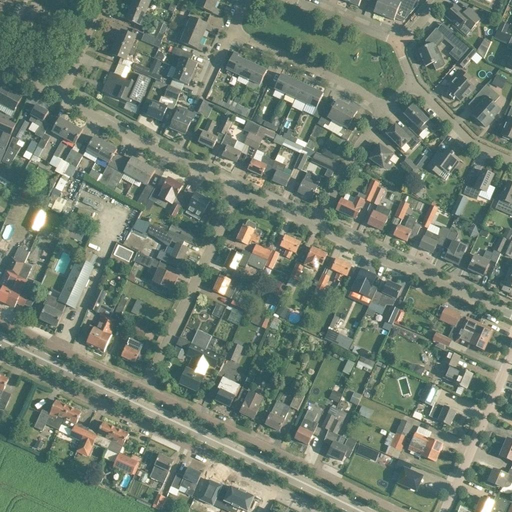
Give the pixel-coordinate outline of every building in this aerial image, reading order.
[(145,0),(134,0),(131,8),(145,14),(150,2),(145,0)] [(218,1),(215,0),(198,0),(198,1),(195,0),(193,5),(196,6),(220,16),(222,11),(215,8),(218,1)] [(377,0),(379,1),(378,3),(374,13),(384,17),(390,0),(377,0)] [(390,0),(384,17),(394,21),(398,9),(410,14),(416,7),(419,0),(417,0),(390,0)] [(449,14),(447,17),(454,23),(452,25),(459,31),(466,36),(471,31),(481,19),(476,15),(469,9),(464,14),(456,6),(454,9),(451,9),(449,12),(449,14)] [(131,8),(126,20),(135,24),(140,26),(145,28),(150,17),(145,15),(145,14),(131,8)] [(188,16),(183,29),(203,37),(206,30),(213,33),(216,27),(188,16)] [(498,31),(505,34),(509,25),(502,22),(498,31)] [(160,24),(157,29),(164,32),(167,27),(160,24)] [(203,37),(183,29),(178,41),(181,42),(196,49),(205,53),(207,47),(200,44),(203,37)] [(435,47),(444,36),(436,29),(425,41),(428,47),(419,51),(419,52),(417,54),(419,60),(423,60),(425,67),(433,63),(436,71),(443,67),(435,47)] [(121,31),(117,42),(131,48),(135,50),(137,45),(133,43),(136,37),(121,31)] [(460,58),(461,59),(470,48),(451,31),(445,37),(464,54),(460,58)] [(131,48),(117,42),(112,54),(126,60),(131,48)] [(480,46),(476,53),(483,59),(487,50),(480,46)] [(174,61),(172,66),(195,75),(197,71),(195,70),(198,64),(191,61),(194,54),(184,51),(175,47),(172,54),(179,56),(176,62),(174,61)] [(470,48),(461,59),(457,63),(463,68),(476,53),(470,48)] [(226,70),(238,75),(244,60),(238,57),(239,55),(234,53),(226,70)] [(154,59),(150,70),(157,73),(161,61),(154,59)] [(238,75),(249,80),(256,65),(244,60),(238,75)] [(132,69),(147,75),(149,70),(142,66),(134,63),(132,69)] [(256,65),(249,80),(260,85),(267,71),(256,65)] [(195,75),(172,66),(167,77),(173,79),(179,82),(188,85),(191,80),(193,81),(195,75)] [(149,70),(147,75),(154,78),(160,81),(162,76),(156,74),(157,73),(150,70),(149,70)] [(449,84),(453,87),(448,92),(460,102),(465,96),(466,98),(475,88),(468,82),(470,79),(461,71),(449,84)] [(125,79),(120,76),(110,72),(102,92),(139,107),(142,98),(150,81),(129,72),(125,79)] [(497,74),(492,84),(502,89),(507,79),(497,74)] [(275,89),(285,94),(292,79),(281,75),(275,89)] [(285,94),(296,99),(302,84),(292,79),(285,94)] [(296,99),(306,104),(313,89),(302,84),(296,99)] [(500,97),(486,85),(475,97),(481,103),(471,114),(479,121),(478,122),(483,127),(484,126),(486,128),(494,119),(493,118),(500,110),(494,104),(500,97)] [(0,104),(6,108),(7,107),(14,111),(22,97),(3,86),(0,91),(0,104)] [(154,102),(151,106),(148,115),(161,121),(167,108),(173,111),(178,98),(179,98),(181,91),(168,86),(164,98),(161,97),(159,104),(154,102)] [(313,89),(306,104),(317,109),(323,94),(313,89)] [(227,104),(214,98),(212,102),(225,108),(227,104)] [(207,103),(204,101),(200,99),(195,112),(202,115),(203,112),(207,103)] [(321,118),(318,124),(323,127),(325,124),(328,127),(332,121),(337,124),(348,106),(338,101),(337,103),(331,113),(326,110),(321,118)] [(42,139),(44,135),(50,125),(43,121),(48,112),(36,105),(31,115),(32,115),(30,121),(40,126),(35,135),(42,139)] [(237,109),(235,113),(241,116),(245,109),(238,106),(237,109)] [(348,106),(337,124),(343,128),(340,133),(344,135),(342,138),(348,141),(356,127),(350,124),(357,112),(348,106)] [(410,128),(418,136),(427,128),(424,125),(428,121),(413,106),(405,114),(414,124),(410,128)] [(187,111),(186,113),(178,110),(171,129),(185,135),(191,121),(194,113),(187,111)] [(225,117),(218,132),(226,135),(227,133),(232,121),(235,115),(228,113),(226,118),(225,117)] [(0,117),(0,130),(4,132),(0,140),(0,149),(5,151),(16,124),(7,120),(0,117)] [(501,135),(503,136),(503,138),(509,140),(509,139),(511,139),(511,118),(510,117),(501,135)] [(52,132),(64,138),(71,125),(60,118),(52,132)] [(22,120),(13,137),(20,140),(29,124),(22,120)] [(210,120),(208,123),(204,132),(203,133),(199,143),(213,149),(217,140),(218,138),(210,135),(214,126),(216,123),(210,120)] [(245,145),(251,147),(260,127),(249,122),(246,127),(252,130),(245,145)] [(71,125),(64,138),(75,145),(83,131),(71,125)] [(406,144),(412,150),(421,142),(410,130),(405,135),(395,125),(386,134),(401,149),(406,144)] [(260,127),(251,147),(257,150),(264,136),(274,141),(277,135),(260,127)] [(226,135),(221,145),(227,148),(223,156),(236,163),(241,154),(241,153),(234,149),(238,141),(232,138),(231,135),(227,133),(226,135)] [(44,135),(42,139),(38,146),(43,150),(47,152),(53,141),(50,137),(44,135)] [(279,136),(277,135),(274,141),(273,143),(282,146),(285,140),(285,139),(283,138),(279,136)] [(20,140),(13,137),(9,148),(18,153),(24,142),(20,140)] [(87,151),(98,157),(106,144),(94,137),(87,151)] [(302,171),(308,157),(311,151),(309,150),(305,148),(304,147),(296,144),(292,142),(290,146),(290,147),(301,152),(294,167),(302,171)] [(43,150),(38,146),(31,160),(36,163),(37,161),(45,166),(47,162),(64,172),(63,174),(71,178),(77,168),(71,165),(65,162),(58,158),(65,146),(61,143),(53,156),(52,155),(51,157),(42,152),(43,150)] [(106,144),(98,157),(109,164),(117,150),(106,144)] [(371,157),(372,157),(370,159),(384,168),(389,160),(395,164),(399,159),(393,155),(380,146),(375,152),(375,151),(374,152),(373,152),(372,153),(372,154),(371,155),(371,156),(371,157)] [(29,147),(23,157),(29,160),(35,150),(29,147)] [(329,150),(324,148),(321,155),(328,158),(330,153),(329,150)] [(438,152),(436,155),(427,167),(439,176),(443,170),(450,175),(460,161),(453,156),(454,154),(447,149),(443,155),(438,152)] [(72,150),(65,162),(71,165),(77,153),(72,150)] [(311,151),(308,157),(313,159),(312,162),(334,172),(338,163),(316,153),(311,151)] [(83,156),(77,153),(71,165),(77,168),(83,156)] [(278,155),(275,161),(271,170),(277,172),(273,181),(286,187),(290,178),(290,177),(293,172),(285,168),(286,166),(282,165),(285,159),(278,155)] [(253,160),(253,161),(248,170),(262,176),(266,167),(266,166),(269,159),(263,157),(261,163),(253,160)] [(418,169),(406,157),(400,164),(412,176),(418,169)] [(125,172),(136,179),(144,165),(132,158),(125,172)] [(144,209),(149,199),(155,188),(148,184),(155,171),(144,165),(136,179),(147,185),(136,204),(144,209)] [(99,183),(107,188),(116,170),(108,166),(103,175),(99,183)] [(92,170),(88,177),(97,182),(101,175),(92,170)] [(116,170),(107,188),(114,192),(116,189),(124,174),(117,170),(117,171),(116,170)] [(352,176),(356,179),(359,177),(361,173),(355,170),(352,176)] [(471,177),(467,186),(464,194),(477,200),(481,191),(486,193),(494,176),(482,171),(478,182),(471,179),(471,177)] [(307,173),(302,184),(298,193),(312,199),(317,187),(320,179),(307,173)] [(0,176),(0,182),(10,189),(13,185),(0,176)] [(175,218),(181,208),(184,201),(176,197),(182,186),(168,178),(162,189),(157,186),(155,188),(149,199),(156,203),(155,204),(165,209),(168,205),(173,208),(168,215),(175,218)] [(371,202),(377,187),(379,184),(372,181),(365,196),(359,193),(354,205),(341,200),(337,210),(356,219),(361,208),(365,199),(371,202)] [(511,183),(508,182),(504,191),(500,199),(511,204),(511,203),(511,183)] [(413,192),(413,193),(412,194),(418,199),(419,198),(422,201),(427,196),(423,193),(425,191),(418,186),(413,192)] [(371,202),(378,205),(385,191),(377,187),(371,202)] [(184,201),(181,208),(187,211),(186,213),(200,220),(210,201),(196,194),(191,204),(184,201)] [(459,217),(467,199),(460,196),(452,214),(459,217)] [(395,216),(403,220),(409,205),(402,202),(395,216)] [(43,207),(39,205),(37,208),(28,227),(39,232),(46,216),(48,211),(47,211),(48,209),(43,207)] [(378,205),(375,213),(374,212),(369,224),(382,231),(388,218),(391,211),(378,205)] [(437,209),(431,206),(431,205),(427,214),(421,226),(428,229),(434,217),(438,209),(437,209)] [(49,213),(45,221),(52,224),(63,229),(66,221),(49,213)] [(398,225),(398,226),(394,236),(407,242),(411,232),(412,231),(417,220),(410,217),(404,228),(398,225)] [(237,240),(246,245),(247,245),(250,240),(257,243),(260,237),(253,234),(256,226),(256,224),(249,221),(247,222),(245,227),(244,226),(237,240)] [(74,224),(68,237),(81,243),(86,230),(74,224)] [(150,225),(149,234),(154,236),(167,246),(175,250),(172,256),(161,251),(157,259),(177,268),(180,261),(182,262),(188,249),(182,246),(185,241),(180,238),(168,233),(156,227),(150,225)] [(171,226),(168,233),(180,238),(185,241),(190,243),(191,242),(194,235),(185,232),(183,231),(171,226)] [(433,254),(437,244),(443,247),(450,231),(442,227),(438,236),(427,231),(424,237),(424,238),(420,248),(433,254)] [(450,231),(443,247),(449,250),(445,259),(458,265),(463,256),(463,255),(466,248),(460,246),(454,243),(458,235),(457,231),(451,228),(450,231)] [(511,230),(507,228),(502,238),(507,240),(510,241),(511,236),(511,230)] [(507,240),(502,238),(500,237),(494,235),(493,239),(498,241),(493,253),(486,250),(482,259),(475,255),(469,270),(483,276),(487,267),(490,260),(497,262),(501,253),(507,240)] [(286,236),(282,245),(281,247),(287,250),(284,257),(289,259),(293,252),(296,254),(301,243),(286,236)] [(511,243),(509,242),(510,241),(507,240),(501,253),(511,257),(511,254),(511,243)] [(257,245),(252,255),(267,261),(272,252),(266,249),(257,245)] [(312,248),(308,257),(304,266),(316,271),(319,264),(322,266),(327,255),(312,248)] [(58,301),(66,305),(75,309),(80,300),(95,267),(92,265),(96,256),(83,250),(79,259),(78,259),(58,301)] [(267,261),(252,255),(243,251),(241,256),(232,251),(225,266),(236,271),(238,265),(245,268),(247,264),(263,271),(265,266),(267,261)] [(272,251),(272,252),(267,261),(275,264),(280,254),(272,251)] [(140,253),(136,262),(140,264),(142,261),(144,255),(140,253)] [(160,263),(144,255),(142,261),(158,268),(160,263)] [(0,293),(0,301),(6,304),(18,276),(25,264),(11,258),(5,272),(6,272),(0,285),(3,286),(0,293)] [(337,259),(333,268),(332,270),(338,272),(335,279),(341,282),(344,275),(347,276),(347,275),(351,266),(337,259)] [(275,264),(267,261),(265,266),(273,270),(275,264)] [(297,263),(287,284),(292,287),(295,280),(298,281),(304,266),(297,263)] [(18,276),(6,304),(14,308),(16,303),(23,306),(28,297),(18,292),(21,287),(22,287),(31,267),(25,264),(18,276)] [(501,268),(500,269),(502,275),(507,277),(508,275),(509,272),(502,269),(501,268)] [(362,270),(353,290),(372,299),(377,289),(377,288),(372,286),(376,277),(368,273),(369,271),(363,269),(362,270)] [(497,280),(503,278),(502,275),(500,269),(494,271),(497,280)] [(156,274),(153,281),(159,284),(169,289),(172,282),(174,283),(177,277),(165,271),(163,274),(155,271),(154,273),(156,274)] [(511,273),(509,272),(508,275),(507,277),(501,290),(510,294),(511,288),(511,273)] [(317,289),(312,299),(320,302),(322,298),(320,298),(329,277),(323,274),(317,289)] [(220,277),(213,291),(223,295),(224,296),(231,299),(233,293),(236,288),(237,288),(240,281),(227,275),(225,279),(220,277)] [(419,283),(413,280),(410,287),(417,290),(419,283)] [(371,303),(366,313),(373,317),(375,312),(382,315),(387,305),(393,305),(396,298),(397,297),(401,288),(388,282),(384,291),(383,292),(377,289),(372,299),(370,303),(371,303)] [(273,295),(280,298),(286,287),(278,283),(273,295)] [(89,309),(98,313),(107,294),(98,289),(89,309)] [(66,305),(58,301),(48,296),(43,305),(46,307),(40,319),(56,327),(62,314),(66,305)] [(115,313),(122,316),(125,307),(125,306),(128,298),(122,296),(115,313)] [(131,313),(137,316),(143,304),(144,305),(144,303),(137,300),(131,313)] [(234,301),(230,308),(233,309),(244,314),(246,315),(249,308),(234,301)] [(217,304),(212,315),(220,318),(225,307),(217,304)] [(276,314),(284,319),(290,311),(282,305),(276,314)] [(394,323),(399,310),(400,309),(393,306),(385,325),(391,327),(392,324),(393,324),(394,323)] [(436,317),(440,319),(455,326),(460,315),(441,306),(436,317)] [(404,312),(399,310),(394,323),(398,326),(404,312)] [(95,350),(95,349),(110,318),(104,315),(98,328),(97,328),(95,330),(89,328),(86,336),(90,338),(87,346),(95,350)] [(263,316),(258,326),(266,330),(271,319),(263,316)] [(110,318),(95,349),(104,353),(112,335),(109,334),(112,329),(115,330),(119,323),(111,319),(110,318)] [(462,327),(461,330),(488,342),(492,333),(490,332),(492,329),(466,318),(462,327)] [(132,334),(133,334),(142,339),(146,329),(136,325),(132,334)] [(329,329),(324,338),(348,350),(352,340),(329,329)] [(392,329),(389,336),(392,337),(396,336),(398,331),(392,329)] [(488,342),(461,330),(455,342),(468,348),(470,344),(484,351),(488,342)] [(437,342),(446,347),(448,348),(451,340),(435,333),(432,340),(437,342)] [(187,369),(180,383),(189,387),(206,349),(211,337),(204,334),(202,339),(196,336),(193,343),(187,354),(194,357),(190,364),(188,370),(187,369)] [(126,346),(121,357),(123,358),(122,359),(127,361),(128,360),(135,363),(140,352),(142,346),(130,340),(127,346),(126,346)] [(446,347),(437,342),(435,347),(444,351),(446,347)] [(226,358),(237,363),(243,348),(232,344),(226,358)] [(357,354),(360,348),(354,345),(351,351),(357,354)] [(177,348),(173,356),(180,359),(183,350),(177,348)] [(206,349),(189,387),(197,391),(201,382),(204,377),(203,376),(208,364),(215,367),(220,356),(206,349)] [(443,379),(445,380),(454,384),(466,389),(470,382),(472,382),(474,382),(475,379),(474,377),(472,376),(473,375),(464,371),(455,368),(460,357),(448,352),(443,363),(449,365),(443,379)] [(375,363),(361,357),(359,362),(358,361),(357,364),(372,371),(375,363)] [(348,362),(343,372),(348,375),(353,365),(348,362)] [(413,365),(410,370),(414,372),(414,373),(421,376),(425,369),(417,365),(417,367),(413,365)] [(0,399),(0,398),(8,380),(4,378),(5,375),(0,373),(0,407),(4,410),(8,403),(0,399)] [(241,388),(234,405),(243,409),(240,413),(242,413),(241,414),(241,415),(245,417),(246,417),(247,416),(254,419),(258,411),(260,407),(263,399),(246,391),(248,386),(249,386),(253,378),(247,375),(244,383),(241,388)] [(221,390),(220,392),(216,401),(229,408),(234,399),(234,397),(240,385),(234,382),(223,377),(218,389),(221,390)] [(420,401),(430,406),(438,389),(428,384),(420,401)] [(333,390),(330,399),(338,403),(342,394),(333,390)] [(297,393),(290,407),(291,407),(298,411),(304,397),(297,393)] [(354,393),(351,399),(355,401),(354,404),(358,405),(362,396),(354,393)] [(48,420),(61,426),(69,408),(56,401),(50,414),(42,410),(34,428),(42,432),(48,420)] [(270,416),(266,425),(279,432),(283,423),(284,421),(288,413),(282,410),(285,405),(277,401),(271,414),(270,416)] [(438,421),(441,422),(450,426),(456,412),(435,403),(432,410),(429,417),(438,421)] [(322,427),(329,431),(339,410),(337,409),(332,407),(322,427)] [(361,407),(358,415),(369,419),(372,411),(361,407)] [(70,437),(81,442),(87,429),(76,424),(81,413),(69,408),(61,426),(62,425),(73,430),(70,437)] [(299,430),(295,439),(308,445),(312,437),(313,435),(318,424),(314,422),(318,414),(309,410),(305,418),(300,428),(299,430)] [(339,410),(329,431),(336,434),(346,414),(342,412),(339,410)] [(402,420),(396,435),(406,439),(412,425),(402,420)] [(87,429),(81,442),(76,453),(87,458),(94,443),(107,449),(117,429),(103,423),(98,434),(87,429)] [(128,434),(117,429),(107,449),(108,450),(112,441),(123,446),(128,434)] [(406,439),(396,435),(390,433),(385,445),(400,451),(406,439)] [(415,434),(412,442),(439,453),(443,445),(428,439),(427,441),(422,439),(422,438),(415,434)] [(334,443),(332,446),(328,455),(342,462),(345,456),(349,458),(353,450),(357,441),(346,436),(344,439),(341,437),(338,444),(334,443)] [(35,447),(41,450),(44,443),(38,440),(35,447)] [(439,453),(412,442),(409,449),(421,455),(421,456),(435,462),(439,453)] [(360,446),(356,453),(366,457),(369,450),(360,446)] [(511,450),(504,447),(500,456),(509,460),(511,460),(511,450)] [(113,467),(132,475),(138,463),(119,454),(113,467)] [(160,455),(156,464),(154,467),(155,467),(150,478),(163,484),(174,461),(160,455)] [(383,463),(383,464),(392,468),(396,461),(386,457),(383,463)] [(395,469),(394,471),(402,475),(398,483),(416,491),(422,477),(413,472),(409,471),(412,465),(399,460),(399,461),(395,469)] [(178,472),(174,481),(171,487),(191,497),(202,474),(188,468),(185,475),(178,472)] [(508,475),(507,475),(494,469),(491,476),(490,475),(488,481),(489,481),(489,482),(495,485),(494,486),(499,488),(499,487),(502,488),(508,475)] [(208,482),(200,500),(212,506),(213,504),(217,506),(220,499),(224,501),(224,502),(232,506),(238,509),(239,508),(246,511),(247,511),(254,497),(231,487),(228,493),(220,489),(221,488),(208,482)] [(153,508),(161,511),(167,498),(159,494),(153,508)] [(482,498),(476,511),(477,511),(511,511),(511,503),(509,502),(499,497),(495,496),(493,503),(491,502),(482,498)]
